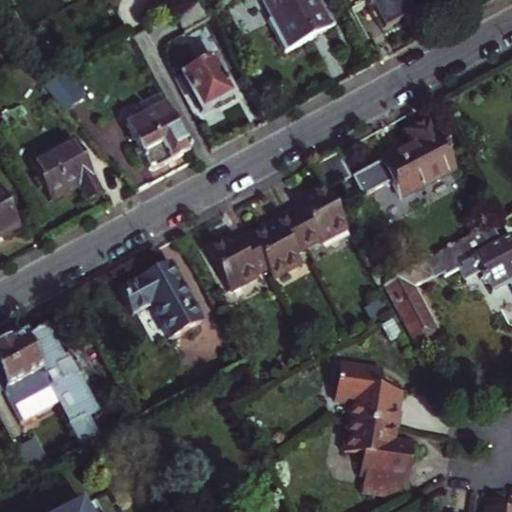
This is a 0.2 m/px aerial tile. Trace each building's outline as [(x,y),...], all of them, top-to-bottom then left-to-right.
[(253,0),(265,22),(272,19),(261,0),(253,0)] [(330,31),(313,0),(261,0),(272,19),(265,22),(283,56),(314,39),(330,31)] [(401,0),(342,0),(350,14),(367,6),(381,33),(411,17),(401,0)] [(200,8),(174,23),(184,42),(210,28),(200,8)] [(209,59),(178,76),(199,117),(217,108),(231,100),(209,59)] [(46,93),(62,111),(76,98),(63,84),(46,93)] [(186,153),(166,116),(128,137),(147,174),(163,166),(186,153)] [(403,137),(411,151),(398,158),(381,167),(399,201),(450,174),(424,126),(403,137)] [(25,163),(45,202),(75,186),(84,203),(99,195),(72,144),(59,150),(56,146),(25,163)] [(346,185),(332,158),(317,165),(332,193),(346,185)] [(317,165),(310,169),(322,191),(325,196),(332,193),(317,165)] [(325,196),(322,191),(300,203),(293,207),(295,211),(270,225),(272,229),(265,233),(246,243),(244,239),(233,245),(231,240),(222,245),(203,256),(225,297),(264,277),(266,281),(305,260),(303,254),(344,233),(325,196)] [(0,240),(14,233),(0,205),(0,240)] [(498,242),(490,226),(433,257),(442,274),(458,265),(463,276),(478,267),(491,291),(502,285),(510,281),(511,283),(511,237),(511,235),(498,242)] [(426,278),(419,264),(396,276),(388,284),(375,291),(390,319),(398,334),(409,355),(437,340),(409,287),(426,278)] [(197,327),(166,269),(140,283),(117,296),(130,321),(149,311),(166,344),(197,327)] [(398,334),(390,319),(377,325),(386,341),(398,334)] [(29,332),(21,336),(24,340),(50,392),(80,449),(102,437),(74,381),(79,379),(78,376),(81,371),(77,364),(72,365),(69,360),(63,363),(46,330),(39,333),(32,337),(29,332)] [(50,392),(24,340),(9,348),(7,344),(0,347),(0,395),(5,393),(14,410),(50,392)] [(363,478),(402,484),(406,484),(411,449),(392,446),(394,432),(398,432),(400,414),(397,413),(399,395),(377,392),(380,377),(337,371),(332,405),(349,407),(342,457),(359,459),(357,477),(363,478)] [(35,440),(17,450),(31,476),(49,466),(35,440)] [(399,502),(402,484),(363,478),(360,497),(399,502)]
